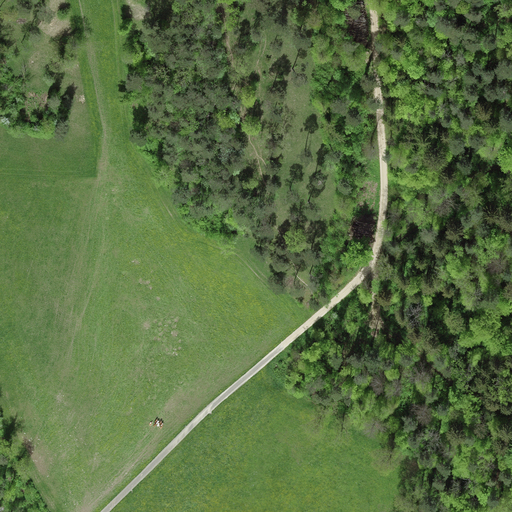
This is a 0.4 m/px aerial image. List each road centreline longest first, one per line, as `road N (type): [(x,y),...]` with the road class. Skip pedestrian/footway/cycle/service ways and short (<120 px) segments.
road 1 (track): [(106,511),(377,252),(382,167),(370,0)]
road 2 (track): [(511,162),(488,168),(377,252)]
road 3 (track): [(509,0),(392,30),(372,26)]
